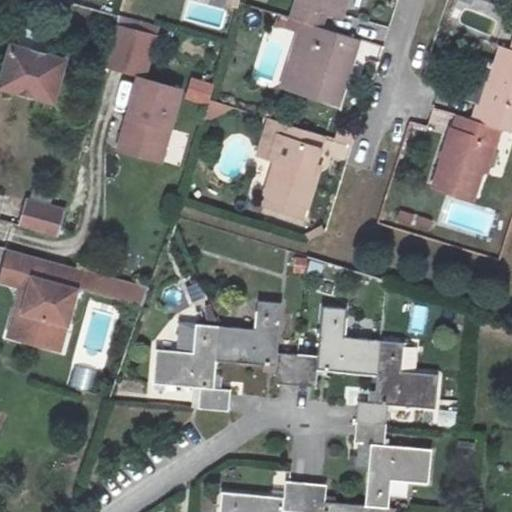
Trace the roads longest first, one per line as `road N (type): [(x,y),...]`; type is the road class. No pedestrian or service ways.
road 1 (unknown): [(0,226),(53,241),(79,231),(110,74)]
road 2 (residential): [(310,422),(268,419),(123,511)]
